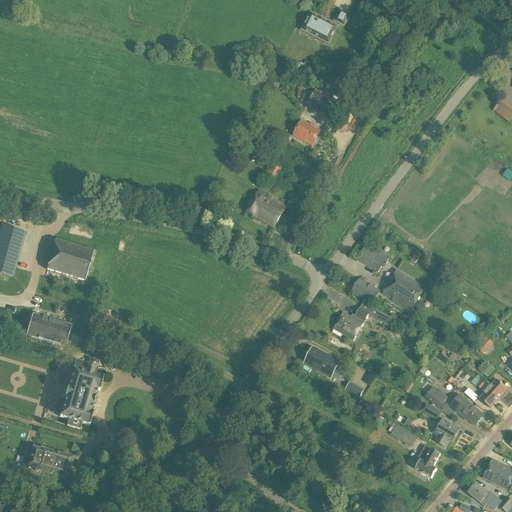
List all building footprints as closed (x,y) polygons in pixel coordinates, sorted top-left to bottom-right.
[(335,21),(344,26),(351,11),(342,7),(335,21)] [(302,30),(329,44),(337,27),(311,13),(302,30)] [(307,105),(329,117),(332,111),(344,117),(354,99),(313,88),(311,91),(314,92),(307,105)] [(493,111),(508,124),(511,119),(511,112),(501,103),(493,111)] [(293,136),(312,146),(320,131),(302,121),(293,136)] [(281,169),(273,165),(268,174),(276,179),(281,169)] [(246,212),(274,228),(287,206),(258,190),(246,212)] [(26,234),(2,228),(0,234),(0,259),(17,264),(26,234)] [(46,269),(85,281),(94,252),(55,240),(46,269)] [(359,263),(370,269),(371,268),(378,272),(382,267),(383,268),(389,259),(380,253),(377,258),(373,255),(375,252),(367,248),(359,263)] [(410,262),(415,265),(421,255),(417,252),(410,262)] [(0,273),(13,278),(17,264),(0,259),(0,273)] [(446,271),(440,268),(434,277),(439,281),(446,271)] [(411,312),(418,300),(425,288),(397,271),(389,283),(383,293),(393,299),(392,300),(411,312)] [(351,292),(372,306),(380,292),(359,279),(351,292)] [(428,285),(440,293),(444,288),(431,280),(428,285)] [(334,330),(354,341),(363,324),(344,313),(334,330)] [(31,337),(48,342),(54,322),(36,317),(31,337)] [(54,322),(48,342),(66,348),(67,345),(72,327),(54,322)] [(483,354),(492,343),(486,338),(477,348),(483,354)] [(313,346),(305,361),(331,376),(339,361),(313,346)] [(76,362),(60,418),(68,421),(66,427),(79,431),(81,424),(89,427),(93,415),(90,414),(97,391),(100,392),(106,371),(91,366),(92,362),(87,360),(88,358),(79,355),(76,362)] [(479,369),(490,379),(496,372),(485,363),(479,369)] [(479,383),(475,378),(475,379),(471,383),(475,387),(477,386),(479,383)] [(488,390),(499,399),(507,390),(496,381),(488,390)] [(413,385),(410,383),(405,390),(407,392),(413,385)] [(353,388),(350,394),(358,399),(361,393),(353,388)] [(426,398),(441,411),(446,405),(443,402),(446,398),(441,394),(440,395),(433,389),(426,398)] [(499,399),(488,390),(480,399),(491,408),(499,399)] [(450,407),(456,413),(457,413),(465,419),(466,418),(475,426),(483,416),(460,396),(450,407)] [(429,406),(425,413),(437,420),(441,413),(429,406)] [(434,441),(445,448),(450,440),(453,442),(459,430),(443,421),(436,432),(439,434),(434,441)] [(406,435),(415,440),(417,437),(397,426),(392,435),(402,441),(406,435)] [(415,469),(431,479),(437,470),(433,468),(440,455),(431,450),(431,451),(425,447),(419,457),(421,458),(415,469)] [(28,468),(35,470),(35,471),(68,480),(74,459),(41,449),(40,450),(33,448),(28,468)] [(483,479),(507,490),(511,478),(511,469),(492,460),(483,479)] [(85,462),(82,471),(90,474),(93,465),(85,462)] [(469,493),(480,503),(483,501),(487,504),(492,498),(488,495),(488,494),(477,484),(469,493)] [(498,505),(505,511),(508,511),(511,508),(511,501),(506,496),(498,505)] [(452,511),(469,511),(471,508),(462,503),(460,508),(458,506),(452,511)]
